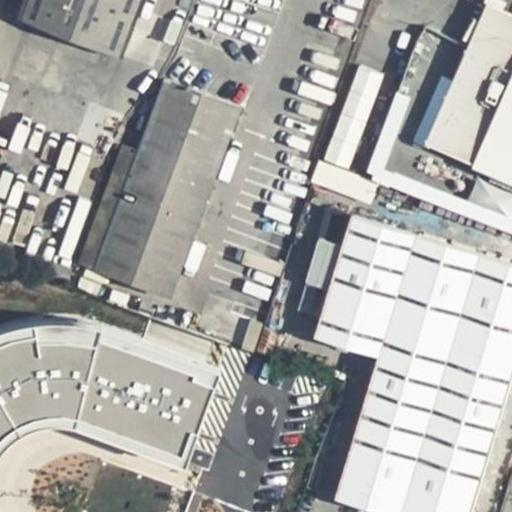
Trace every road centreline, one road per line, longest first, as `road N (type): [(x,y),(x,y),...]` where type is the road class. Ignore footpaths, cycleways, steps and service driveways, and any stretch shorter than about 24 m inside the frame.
road 1 (unknown): [(329,511),(364,368),(357,354),(301,333),(294,319),(329,203)]
road 2 (unknown): [(0,436),(204,511)]
